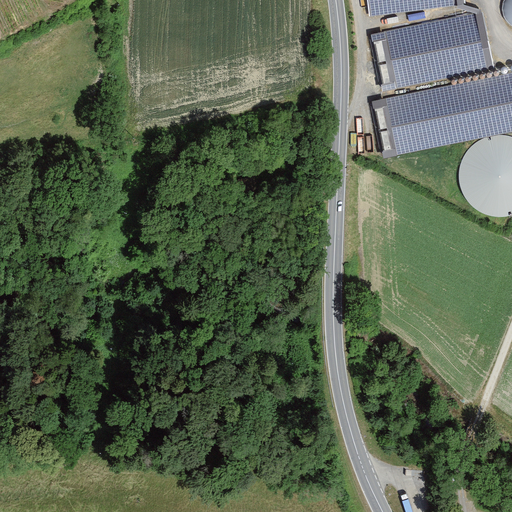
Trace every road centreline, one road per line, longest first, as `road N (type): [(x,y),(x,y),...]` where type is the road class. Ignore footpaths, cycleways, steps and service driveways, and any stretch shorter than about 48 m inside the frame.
road 1 (secondary): [(335,0),(336,343),(346,408),(384,511)]
road 2 (unclassified): [(511,334),(463,462),(467,511)]
